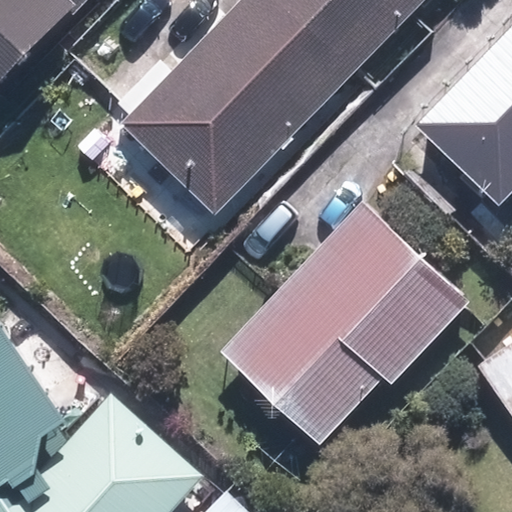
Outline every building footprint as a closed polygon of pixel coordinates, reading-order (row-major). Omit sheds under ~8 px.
[(0,0),(0,80),(79,0),(0,0)] [(207,219),(415,0),(237,0),(176,65),(161,50),(109,104),(123,117),(112,128),(207,219)] [(436,110),(413,130),(461,186),(475,174),(511,217),(511,10),(426,99),(436,110)] [(469,291),(357,193),(211,360),(322,458),(469,291)] [(511,340),(469,371),(511,430),(511,340)] [(0,469),(0,511),(159,511),(195,472),(105,394),(31,479),(9,460),(0,469)] [(243,511),(223,491),(201,511),(243,511)]
